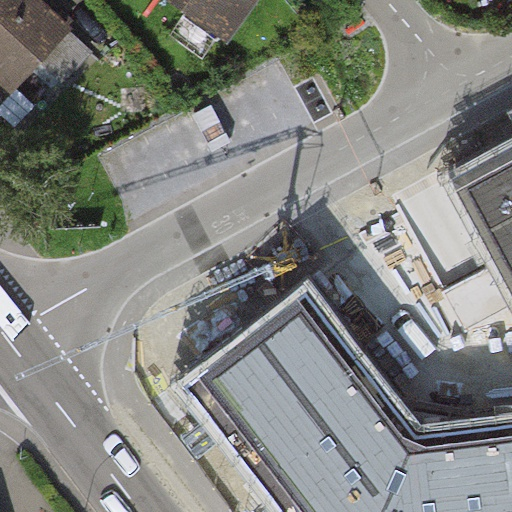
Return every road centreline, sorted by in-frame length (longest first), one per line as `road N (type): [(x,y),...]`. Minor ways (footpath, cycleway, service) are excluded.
road 1 (residential): [(439,84),(390,126),(4,333)]
road 2 (secondary): [(4,333),(140,511)]
